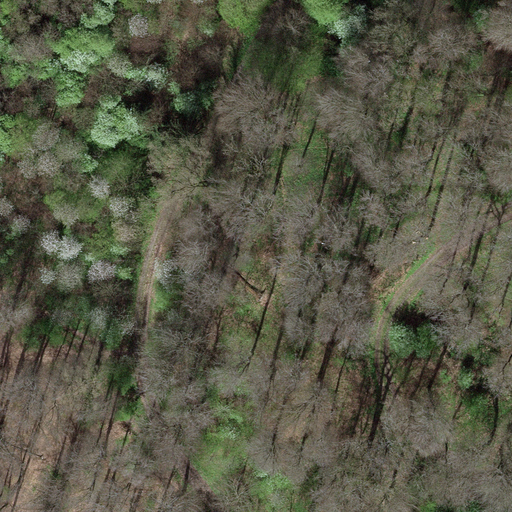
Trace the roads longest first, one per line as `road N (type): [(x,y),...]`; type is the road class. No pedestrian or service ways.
road 1 (track): [(284,0),(179,183),(142,282),(141,382),(163,438),(219,511)]
road 2 (track): [(511,500),(405,428),(380,368),(389,323),(421,275),(511,209)]
